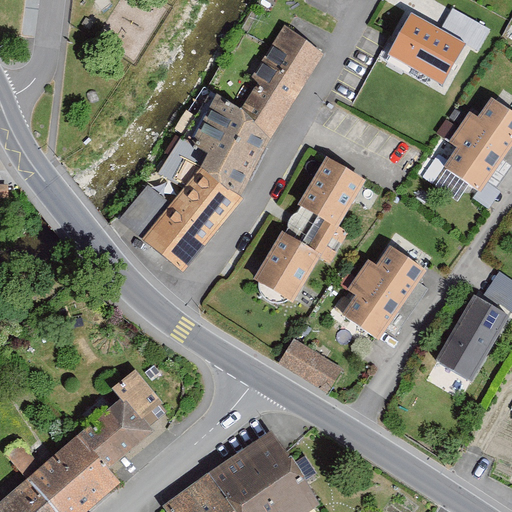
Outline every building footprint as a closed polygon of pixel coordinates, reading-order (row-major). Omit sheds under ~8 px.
[(463,44),(413,15),(392,53),(442,81),(463,44)] [(121,224),(182,277),(245,202),(242,200),(271,144),(325,59),(285,28),(250,83),(256,87),(239,112),(204,89),(177,132),(185,136),(161,175),(185,190),(171,207),(149,189),(121,224)] [(481,197),(511,153),(511,115),(493,102),(479,123),(470,116),(450,146),(458,153),(445,172),(481,197)] [(341,230),(367,185),(328,162),(299,210),(318,223),(303,247),(283,235),(254,283),(294,308),(321,262),(331,267),(349,235),(341,230)] [(9,187),(0,186),(0,200),(9,201),(9,187)] [(427,276),(392,250),(378,269),(369,263),(348,294),(356,300),(343,320),(379,345),(427,276)] [(485,296),(511,312),(511,281),(500,274),(485,296)] [(436,365),(472,386),(511,320),(475,299),(436,365)] [(328,395),(344,372),(295,342),(279,366),(328,395)] [(164,407),(136,373),(112,394),(121,404),(43,470),(21,443),(5,457),(28,483),(0,508),(0,511),(92,511),(122,488),(109,474),(155,435),(145,423),(164,407)] [(316,511),(321,509),(273,436),(164,510),(165,511),(316,511)]
